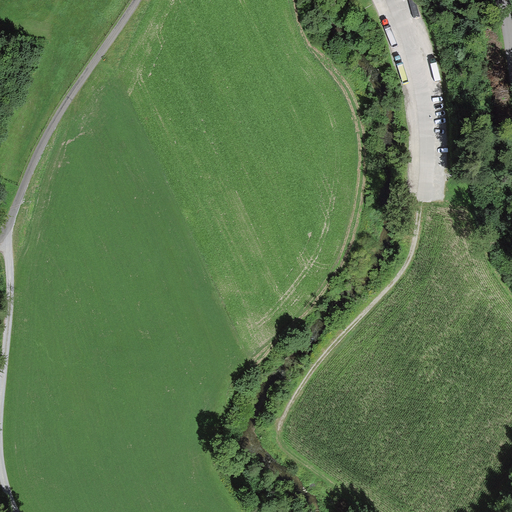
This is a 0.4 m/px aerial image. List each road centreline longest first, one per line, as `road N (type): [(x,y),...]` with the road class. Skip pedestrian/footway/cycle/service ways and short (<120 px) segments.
road 1 (track): [(423,200),(403,267),(306,373),(277,430),(281,443),(363,511)]
road 2 (track): [(19,511),(0,438),(12,291),(5,232)]
road 3 (residential): [(137,0),(60,113),(0,240)]
